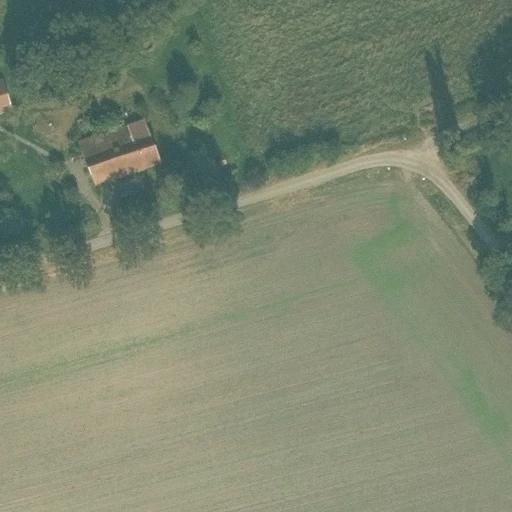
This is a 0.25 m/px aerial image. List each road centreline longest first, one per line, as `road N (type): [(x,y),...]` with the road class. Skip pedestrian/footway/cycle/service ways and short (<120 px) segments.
road 1 (unclassified): [(0,271),(422,143)]
road 2 (unclassified): [(511,261),(422,143)]
